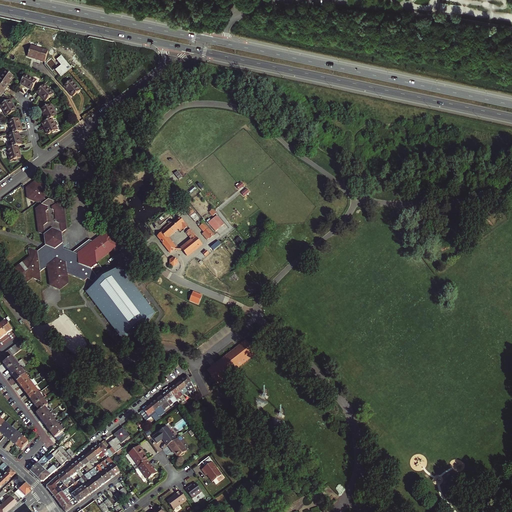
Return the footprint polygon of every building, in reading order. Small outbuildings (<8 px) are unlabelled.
[(50,52),(33,48),(30,58),(48,63),(50,52)] [(15,78),(6,71),(0,79),(0,82),(7,88),(15,78)] [(38,82),(26,76),(21,84),(32,91),(38,82)] [(82,91),(73,80),(66,86),(74,97),(82,91)] [(45,85),(37,93),(46,103),(54,96),(45,85)] [(10,100),(0,105),(6,117),(16,112),(10,100)] [(56,117),(51,105),(41,109),(47,121),(51,119),(56,117)] [(22,131),(18,118),(8,121),(11,134),(18,132),(22,131)] [(47,121),(42,123),(47,136),(57,131),(51,119),(47,121)] [(21,145),(18,132),(11,134),(7,135),(11,148),(17,146),(21,145)] [(11,148),(7,149),(10,162),(20,159),(17,146),(11,148)] [(93,281),(103,272),(102,268),(98,263),(96,265),(96,261),(110,250),(109,249),(109,248),(109,246),(109,245),(109,244),(110,242),(111,241),(111,240),(114,238),(114,236),(104,232),(92,241),(88,239),(81,245),(81,250),(74,256),(65,252),(64,247),(62,232),(66,229),(63,204),(49,199),(47,200),(44,197),(46,196),(44,185),(35,182),(27,188),(29,198),(38,202),(40,201),(42,203),(37,208),(38,216),(40,232),(45,234),(46,244),(43,246),(38,250),(33,248),(29,252),(30,256),(14,269),(15,270),(16,278),(24,282),(33,276),(38,279),(41,276),(40,271),(48,265),(50,284),(61,288),(68,282),(67,272),(83,279),(86,276),(90,279),(93,281)] [(209,223),(217,232),(226,223),(218,215),(209,223)] [(163,235),(159,238),(170,253),(175,250),(166,238),(178,230),(180,233),(183,230),(192,241),(182,249),(187,256),(202,245),(182,219),(173,224),(172,223),(164,229),(165,231),(162,233),(163,235)] [(199,227),(209,239),(215,234),(205,222),(199,227)] [(73,251),(64,247),(65,252),(74,256),(81,250),(81,245),(73,251)] [(178,265),(178,260),(174,258),(170,260),(170,265),(174,267),(178,265)] [(144,299),(128,278),(130,277),(127,272),(125,274),(118,266),(103,272),(93,281),(86,290),(121,337),(140,329),(153,311),(147,304),(149,302),(146,298),(144,299)] [(200,304),(204,294),(194,291),(191,301),(200,304)] [(246,317),(247,326),(257,325),(256,316),(246,317)] [(6,322),(0,327),(6,335),(12,330),(6,322)] [(255,353),(245,340),(207,370),(212,376),(211,377),(212,378),(213,378),(217,383),(255,353)] [(12,358),(11,359),(8,361),(4,364),(8,370),(17,364),(12,358)] [(21,370),(17,364),(8,370),(13,376),(21,370)] [(25,376),(21,370),(13,376),(17,382),(25,376)] [(30,381),(25,376),(17,382),(22,388),(30,381)] [(186,376),(181,381),(183,383),(186,388),(189,393),(190,393),(195,390),(188,377),(186,376)] [(26,394),(34,388),(30,381),(22,388),(26,394)] [(183,383),(181,381),(175,386),(183,396),(184,397),(189,393),(186,388),(183,383)] [(183,396),(175,386),(169,390),(176,400),(183,396)] [(39,394),(34,388),(26,394),(31,400),(39,394)] [(176,400),(169,390),(162,396),(171,407),(174,405),(173,403),(177,401),(176,400)] [(43,400),(39,394),(31,400),(35,406),(43,400)] [(162,396),(156,400),(164,410),(169,406),(170,408),(171,407),(162,396)] [(48,406),(43,400),(35,406),(40,412),(45,408),(48,406)] [(164,410),(156,400),(149,406),(157,417),(164,411),(164,410)] [(152,416),(157,422),(160,420),(157,417),(149,406),(140,413),(146,421),(152,416)] [(50,414),(45,408),(40,412),(37,414),(41,420),(50,414)] [(54,420),(50,414),(41,420),(46,426),(54,420)] [(59,426),(54,420),(46,426),(50,433),(59,426)] [(5,423),(0,429),(0,432),(4,436),(11,428),(5,423)] [(63,432),(59,426),(50,433),(54,438),(63,432)] [(162,439),(167,446),(168,445),(177,439),(167,426),(152,437),(157,443),(162,439)] [(117,437),(109,443),(112,448),(116,453),(123,448),(121,445),(134,435),(129,427),(125,430),(123,429),(115,435),(117,437)] [(4,436),(10,441),(17,433),(11,428),(4,436)] [(17,433),(10,441),(16,446),(23,438),(17,433)] [(23,438),(16,446),(22,450),(28,442),(23,438)] [(187,451),(178,438),(177,439),(168,445),(172,451),(173,450),(178,457),(187,451)] [(98,446),(103,453),(106,457),(107,459),(109,458),(116,453),(112,448),(108,451),(102,443),(98,446)] [(98,446),(91,451),(96,458),(103,453),(98,446)] [(129,453),(139,467),(147,461),(148,460),(138,446),(129,453)] [(61,447),(58,450),(60,452),(68,461),(71,458),(61,447)] [(45,464),(48,462),(54,457),(60,452),(58,450),(48,459),(44,456),(30,471),(35,476),(44,466),(45,464)] [(91,451),(84,456),(89,463),(96,458),(91,451)] [(60,452),(54,457),(62,466),(68,461),(60,452)] [(84,456),(78,461),(83,468),(86,466),(90,472),(91,471),(94,469),(92,467),(89,463),(84,456)] [(111,467),(109,468),(115,476),(120,473),(109,458),(107,459),(106,460),(111,467)] [(98,463),(92,467),(94,469),(96,468),(99,465),(101,464),(97,459),(95,460),(98,463)] [(80,471),(83,468),(78,461),(71,467),(81,479),(84,477),(88,474),(84,469),(83,471),(85,473),(83,475),(80,471)] [(139,467),(138,467),(150,483),(160,475),(155,468),(153,469),(147,461),(139,467)] [(52,466),(48,462),(45,464),(44,466),(35,476),(39,480),(52,466)] [(115,476),(109,468),(104,462),(101,464),(106,470),(104,472),(110,480),(115,476)] [(213,462),(202,470),(206,476),(207,475),(213,482),(222,475),(213,462)] [(13,476),(15,474),(4,463),(1,466),(13,476)] [(52,466),(39,480),(41,482),(44,482),(60,467),(57,463),(53,467),(52,466)] [(99,476),(105,484),(110,480),(104,472),(99,465),(96,468),(101,474),(99,476)] [(11,478),(13,476),(1,466),(0,467),(0,468),(4,473),(5,472),(6,473),(11,478)] [(71,467),(64,472),(69,479),(75,474),(76,476),(80,480),(81,479),(71,467)] [(100,487),(105,484),(99,476),(94,469),(91,471),(96,478),(94,479),(100,487)] [(69,479),(64,472),(58,477),(61,482),(64,485),(64,486),(69,482),(72,485),(74,484),(73,483),(69,479)] [(11,478),(6,473),(2,476),(0,474),(0,485),(1,487),(11,478)] [(95,491),(100,487),(94,479),(89,473),(88,474),(84,477),(95,491)] [(17,476),(13,480),(17,484),(15,486),(18,489),(20,487),(25,483),(17,476)] [(47,486),(47,488),(52,495),(59,489),(56,486),(61,482),(58,477),(47,486)] [(90,495),(95,491),(84,477),(81,479),(86,485),(84,487),(90,495)] [(189,486),(188,485),(185,488),(192,498),(202,491),(195,482),(189,486)] [(20,500),(31,491),(31,488),(25,483),(20,487),(18,489),(14,493),(20,500)] [(64,485),(59,489),(52,495),(55,498),(63,493),(61,490),(65,487),(64,486),(64,485)] [(86,497),(90,495),(84,487),(80,490),(86,497)] [(57,500),(59,503),(71,494),(67,489),(63,493),(55,498),(57,500)] [(129,496),(124,489),(120,491),(125,498),(129,496)] [(82,500),(86,497),(80,490),(76,493),(82,500)] [(187,499),(180,490),(173,495),(174,495),(166,500),(173,509),(187,499)] [(74,499),(78,504),(82,500),(76,493),(72,496),(74,499)] [(114,496),(120,503),(124,500),(118,493),(114,496)] [(59,503),(62,508),(74,499),(72,496),(71,494),(59,503)] [(9,510),(16,504),(9,496),(5,500),(6,501),(3,503),(9,510)] [(117,505),(120,503),(114,496),(112,498),(117,505)] [(74,499),(62,508),(64,511),(66,511),(78,504),(74,499)] [(0,505),(0,511),(7,511),(9,510),(3,503),(0,505)] [(100,506),(104,511),(109,511),(103,503),(100,506)]
